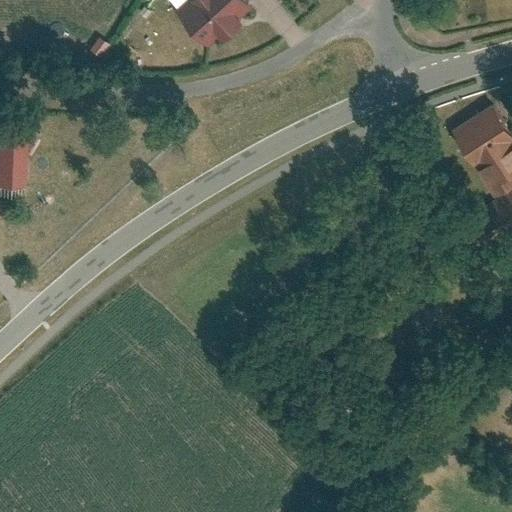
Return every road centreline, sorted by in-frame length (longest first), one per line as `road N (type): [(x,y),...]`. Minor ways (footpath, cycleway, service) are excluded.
road 1 (tertiary): [(408,84),(190,195),(102,258),(0,349)]
road 2 (unclassified): [(367,26),(327,34),(297,56),(219,87),(0,84)]
